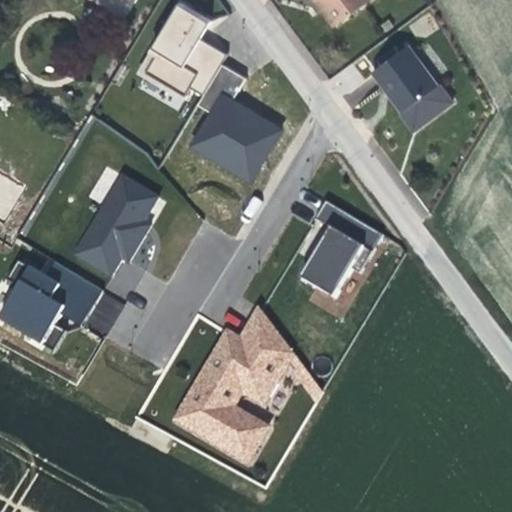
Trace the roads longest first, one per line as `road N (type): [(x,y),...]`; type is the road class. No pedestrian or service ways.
road 1 (residential): [(336,120),(253,258),(207,251),(149,354)]
road 2 (unclassified): [(418,232),(511,361)]
road 3 (residential): [(249,0),(336,120)]
road 4 (residential): [(336,120),(418,232)]
